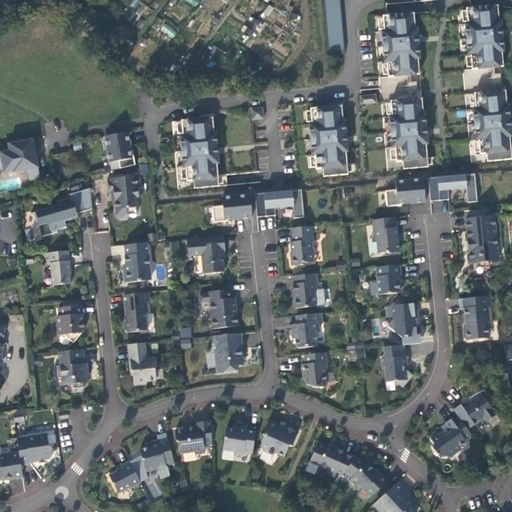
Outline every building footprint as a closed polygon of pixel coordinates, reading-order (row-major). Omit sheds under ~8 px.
[(323,0),(329,53),(344,51),(338,0),(323,0)] [(498,5),(471,8),(467,8),(468,23),(467,24),(468,39),(469,54),(471,54),(472,69),(504,67),(503,51),(504,51),(501,21),(500,21),(498,5)] [(415,13),(387,16),(383,16),(384,31),(382,31),(384,47),(385,62),(387,62),(388,77),(420,74),(419,59),(420,59),(417,28),(416,28),(415,13)] [(173,38),(177,30),(164,23),(160,31),(173,38)] [(502,84),(501,74),(491,75),(492,85),(502,84)] [(418,91),(417,82),(407,83),(408,92),(418,91)] [(488,162),(511,159),(511,152),(511,136),(509,106),(508,106),(506,91),(474,93),(476,109),(474,109),(476,124),(477,139),(479,139),(480,154),(487,153),(488,162)] [(362,104),(376,103),(376,95),(361,96),(362,104)] [(404,169),(429,167),(427,144),(428,144),(425,114),(424,114),(422,98),(391,101),(392,117),(390,117),(392,132),(393,147),(395,147),(396,162),(403,161),(404,169)] [(324,177),(349,174),(346,151),(348,151),(345,121),(344,121),(342,106),(311,109),(312,124),(310,124),(312,139),(313,155),(315,155),(316,169),(323,168),(324,177)] [(263,119),(262,108),(252,109),(253,120),(263,119)] [(218,155),(217,148),(216,133),(214,133),(213,118),(181,121),(183,136),(181,136),(183,151),(184,166),(186,166),(187,181),(194,180),(195,189),(219,186),(218,176),(217,163),(218,163),(218,155)] [(119,161),(120,169),(135,165),(133,150),(131,150),(130,146),(131,146),(128,132),(105,136),(110,163),(119,161)] [(32,139),(9,144),(10,151),(0,152),(0,167),(3,167),(4,168),(15,166),(16,170),(16,172),(27,170),(30,179),(40,178),(36,157),(32,158),(32,155),(35,154),(32,139)] [(112,171),(120,169),(119,161),(110,163),(112,171)] [(468,202),(478,202),(475,174),(428,178),(430,201),(449,200),(448,190),(466,189),(468,202)] [(127,208),(136,207),(135,197),(139,197),(138,188),(140,187),(139,175),(107,179),(109,194),(114,193),(116,216),(119,218),(125,217),(127,215),(127,208)] [(426,202),(423,179),(395,181),(396,190),(386,191),(387,206),(401,205),(401,204),(412,203),(426,202)] [(67,227),(65,221),(64,217),(76,213),(92,208),(90,188),(71,194),(72,198),(58,201),(60,205),(33,213),(36,222),(38,221),(43,236),(58,232),(57,230),(67,227)] [(294,218),(304,218),(302,190),(255,194),(257,217),(276,216),(275,209),(293,207),(294,218)] [(252,218),(250,195),(222,197),(223,206),(212,207),(214,223),(228,221),(228,220),(239,219),(252,218)] [(446,202),(433,202),(433,212),(446,212),(446,202)] [(469,210),(470,219),(490,217),(489,208),(469,210)] [(78,217),(76,213),(64,217),(65,221),(78,217)] [(490,217),(470,219),(466,219),(468,242),(470,242),(471,250),(469,250),(470,263),(499,260),(497,248),(500,245),(500,239),(496,236),(494,216),(490,217)] [(395,218),(372,220),(375,240),(377,242),(378,253),(389,252),(389,254),(399,253),(397,228),(396,228),(395,218)] [(303,265),(305,263),(313,262),(311,241),(314,240),(312,226),(292,228),(293,242),(291,242),(292,256),(291,257),(292,266),(303,265)] [(149,242),(159,241),(158,233),(148,234),(149,242)] [(222,259),(221,251),(225,251),(224,235),(201,238),(202,245),(198,245),(199,255),(202,255),(203,272),(206,274),(224,272),(223,259),(222,259)] [(148,243),(125,246),(126,256),(125,256),(126,269),(124,269),(125,283),(141,282),(141,279),(151,279),(148,243)] [(71,284),(70,271),(71,271),(69,251),(46,253),(47,264),(50,264),(53,286),(71,284)] [(400,293),(399,279),(402,279),(400,265),(376,268),(379,295),(400,293)] [(318,274),(293,276),(294,284),(293,284),(294,294),(295,294),(295,298),(293,301),(294,306),(296,308),(316,306),(315,293),(317,291),(316,283),(319,282),(318,274)] [(237,314),(234,312),(233,308),(236,308),(235,298),(230,299),(229,290),(209,292),(210,293),(200,295),(200,303),(210,302),(213,329),(238,326),(237,314)] [(149,293),(124,295),(126,320),(124,322),(125,330),(128,333),(147,331),(146,315),(148,312),(147,302),(150,302),(149,293)] [(488,306),(492,306),(491,296),(459,299),(460,309),(464,309),(466,330),(465,332),(465,338),(468,340),(489,338),(488,324),(490,322),(488,306)] [(417,336),(415,318),(418,318),(417,304),(386,307),(387,317),(393,317),(393,319),(388,326),(402,338),(417,336)] [(78,306),(63,308),(58,308),(59,316),(57,317),(59,336),(64,335),(74,343),(85,330),(83,314),(82,314),(81,306),(78,306)] [(323,323),(322,313),(296,316),(297,325),(289,325),(290,336),(295,335),(296,346),(299,348),(317,346),(316,332),(320,329),(319,323),(323,323)] [(181,338),(191,337),(190,327),(179,328),(181,338)] [(244,365),(242,348),(243,348),(241,334),(215,336),(216,350),(215,350),(217,373),(237,371),(236,366),(244,365)] [(417,336),(402,338),(403,345),(421,343),(420,336),(417,336)] [(181,338),(180,348),(190,348),(191,339),(181,338)] [(145,343),(129,345),(131,371),(133,371),(134,386),(147,384),(146,382),(156,381),(155,370),(157,367),(156,357),(146,358),(145,343)] [(349,359),(365,358),(364,344),(348,346),(349,359)] [(407,366),(406,356),(405,356),(404,345),(384,347),(385,355),(383,355),(381,357),(382,370),(385,370),(386,383),(395,382),(402,388),(413,376),(406,370),(404,371),(403,366),(407,366)] [(88,373),(88,364),(85,364),(84,350),(59,352),(60,366),(57,366),(58,378),(61,378),(62,385),(73,384),(73,389),(84,388),(84,383),(87,383),(86,373),(88,373)] [(306,384),(316,388),(326,387),(325,372),(325,370),(327,370),(327,363),(326,353),(304,355),(305,364),(302,365),(303,374),(305,374),(306,384)] [(457,415),(465,426),(472,421),(474,425),(484,418),(487,422),(496,414),(486,401),(490,398),(484,390),(483,391),(482,391),(481,391),(480,392),(478,392),(477,393),(476,394),(475,394),(474,395),(472,396),(474,399),(462,407),(461,405),(453,411),(457,415)] [(15,422),(25,420),(23,413),(14,414),(15,422)] [(462,435),(468,430),(465,426),(457,415),(445,424),(451,432),(446,436),(443,432),(439,435),(436,432),(433,434),(431,439),(435,445),(432,447),(436,451),(434,453),(437,456),(438,455),(440,458),(442,456),(450,457),(462,449),(460,446),(466,441),(465,439),(462,435)] [(212,444),(210,421),(196,423),(196,425),(183,427),(184,429),(175,431),(177,440),(179,443),(180,451),(183,453),(195,452),(197,454),(205,452),(204,445),(212,444)] [(292,446),(298,432),(285,426),(284,428),(278,426),(279,425),(269,421),(263,434),(264,437),(262,442),(261,447),(262,450),(273,455),(277,453),(285,456),(289,445),(292,446)] [(252,454),(256,432),(247,430),(248,426),(234,424),(233,428),(227,428),(223,450),(235,452),(235,454),(243,455),(244,453),(252,454)] [(471,434),(468,430),(462,435),(465,439),(471,434)] [(19,452),(21,465),(30,464),(30,462),(40,461),(40,460),(50,459),(53,455),(51,447),(49,446),(47,433),(17,438),(19,452)] [(130,463),(140,482),(148,478),(146,471),(158,468),(158,470),(167,468),(166,465),(175,463),(166,434),(157,436),(158,440),(145,444),(146,448),(140,449),(142,456),(130,463)] [(328,469),(336,473),(342,475),(345,472),(355,458),(344,454),(345,453),(343,450),(340,448),(336,449),(332,448),(331,451),(326,449),(328,446),(319,442),(310,461),(328,469)] [(23,477),(21,465),(19,452),(0,454),(0,480),(2,480),(3,478),(6,478),(8,479),(14,478),(14,479),(23,477)] [(355,458),(345,472),(352,477),(370,497),(388,481),(379,471),(377,473),(367,463),(366,464),(356,457),(355,458)] [(140,482),(130,463),(129,461),(121,465),(122,468),(109,475),(118,494),(131,487),(132,488),(141,483),(140,482)] [(417,511),(411,505),(415,501),(398,482),(375,504),(382,511),(388,511),(389,511),(388,511),(417,511)]
